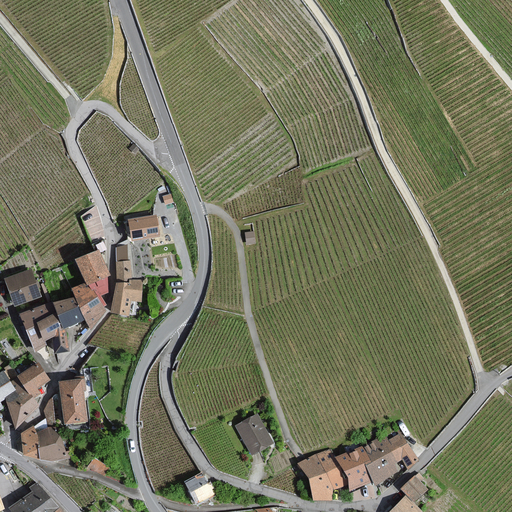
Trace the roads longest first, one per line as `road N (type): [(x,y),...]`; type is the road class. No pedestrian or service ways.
road 1 (track): [(307,0),(347,59),(381,147),(429,233),(483,391),(511,371)]
road 2 (tertiary): [(122,0),(203,235),(199,289),(174,321)]
road 3 (residential): [(174,321),(180,330),(166,391),(208,469),(305,503),(369,504)]
road 4 (track): [(300,455),(261,362),(235,228),(217,210),(195,209)]
road 5 (tertiary): [(174,321),(146,361),(131,424),(158,511)]
road 6 (residential): [(369,504),(405,478),(483,391)]
road 7 (track): [(81,114),(0,16)]
